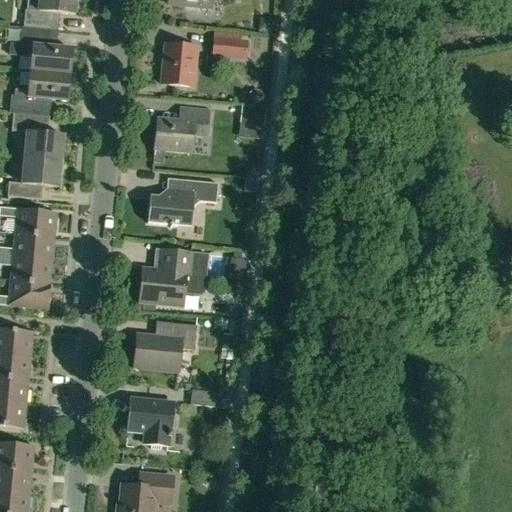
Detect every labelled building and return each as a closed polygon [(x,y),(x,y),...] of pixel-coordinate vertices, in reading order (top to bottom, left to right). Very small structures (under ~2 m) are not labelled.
[(23,29),(50,31),(52,32),(54,14),(77,16),(78,0),(28,0),(26,29),(23,29)] [(213,10),(213,0),(171,0),(171,6),(213,10)] [(258,34),(271,35),(273,21),(259,19),(258,34)] [(73,51),(49,49),(50,31),(23,29),(21,46),(10,45),(9,55),(33,58),(32,73),(71,77),(73,51)] [(216,40),(214,56),(246,59),(248,43),(216,40)] [(163,85),(195,89),(199,49),(167,46),(163,85)] [(14,115),(44,118),(41,118),(43,100),(68,102),(71,77),(32,73),(30,88),(15,90),(14,96),(13,96),(12,108),(2,107),(1,112),(11,113),(11,115),(14,115)] [(262,107),(263,97),(260,92),(253,91),(249,95),(248,101),(252,106),(262,107)] [(241,106),(239,130),(257,133),(263,133),(266,109),(241,106)] [(156,150),(192,154),(194,136),(207,137),(210,113),(186,110),(185,124),(159,121),(156,150)] [(28,134),(25,159),(63,163),(65,136),(42,134),(44,118),(14,115),(13,132),(28,134)] [(255,132),(254,141),(262,141),(263,133),(257,133),(255,132)] [(60,189),(63,163),(25,159),(23,185),(10,184),(8,198),(36,201),(37,187),(60,189)] [(149,224),(193,228),(195,209),(202,203),(218,205),(220,185),(183,181),(182,194),(175,193),(167,199),(152,197),(149,224)] [(245,181),(243,193),(256,194),(257,183),(245,181)] [(18,219),(16,236),(56,239),(58,215),(1,209),(0,218),(18,219)] [(0,249),(0,257),(53,263),(56,239),(16,236),(15,251),(0,249)] [(184,307),(185,296),(200,297),(204,293),(208,256),(161,252),(159,273),(145,272),(143,303),(184,307)] [(0,266),(13,268),(12,283),(51,287),(53,263),(0,257),(0,266)] [(230,260),(228,284),(243,286),(246,261),(230,260)] [(0,306),(49,311),(51,287),(12,283),(10,299),(0,297),(0,306)] [(223,335),(221,351),(233,352),(236,323),(229,322),(229,323),(222,322),(214,321),(213,330),(220,331),(220,330),(228,331),(227,336),(223,335)] [(136,370),(180,374),(182,351),(195,352),(197,328),(179,326),(178,340),(139,336),(136,370)] [(0,355),(33,359),(35,334),(0,330),(0,355)] [(0,378),(30,382),(33,359),(0,355),(0,378)] [(0,402),(28,406),(30,382),(0,378),(0,402)] [(193,391),(192,406),(231,410),(232,395),(193,391)] [(0,427),(25,430),(28,406),(0,402),(0,427)] [(130,431),(147,433),(146,446),(169,447),(170,439),(175,439),(175,434),(172,433),(175,406),(132,402),(130,431)] [(0,469),(32,473),(35,448),(0,444),(0,469)] [(0,493),(30,496),(32,473),(0,469),(0,493)] [(121,511),(156,511),(157,506),(172,508),(174,479),(142,476),(141,489),(124,488),(121,511)] [(211,480),(210,491),(217,492),(219,481),(211,480)] [(0,511),(28,511),(30,496),(0,493),(0,511)]
